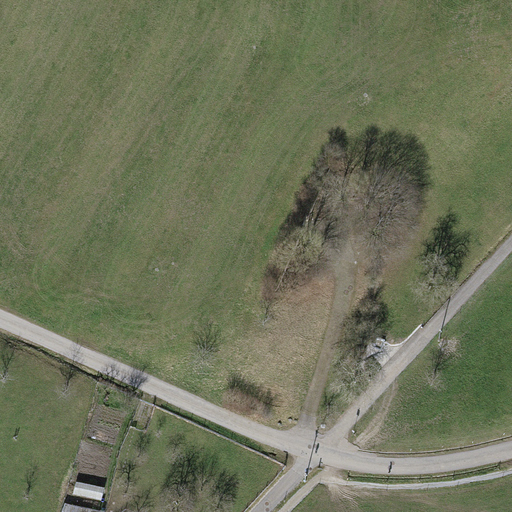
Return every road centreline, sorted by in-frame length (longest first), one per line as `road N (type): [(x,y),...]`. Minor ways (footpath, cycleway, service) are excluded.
road 1 (residential): [(317,452),(0,319)]
road 2 (track): [(511,244),(317,452)]
road 3 (residential): [(511,449),(413,465),(317,452)]
